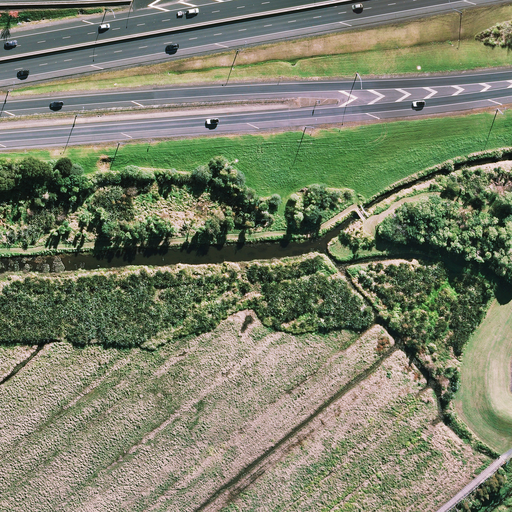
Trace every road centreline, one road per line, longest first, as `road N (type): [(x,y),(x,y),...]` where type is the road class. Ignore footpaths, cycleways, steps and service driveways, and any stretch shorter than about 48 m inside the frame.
road 1 (trunk): [(511,75),(0,107)]
road 2 (trunk): [(418,0),(0,72)]
road 3 (trunk): [(511,91),(216,121)]
road 4 (trunk): [(511,105),(216,121)]
road 5 (trunk): [(0,49),(284,0)]
road 6 (trunk): [(216,121),(0,138)]
